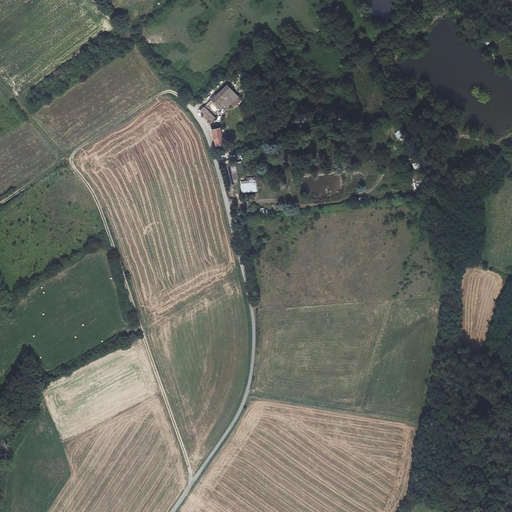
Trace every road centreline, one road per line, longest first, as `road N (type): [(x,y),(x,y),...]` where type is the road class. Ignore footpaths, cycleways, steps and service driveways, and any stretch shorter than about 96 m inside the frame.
road 1 (track): [(176,92),(156,96),(71,160),(105,221),(191,484)]
road 2 (unclassified): [(176,92),(210,141),(254,342),(245,398),(173,511)]
road 3 (track): [(511,133),(486,143),(452,127),(458,163),(449,169),(417,157),(392,161),(362,193),(344,199),(226,202)]
road 4 (track): [(0,84),(71,160),(0,203)]
road 5 (track): [(452,127),(385,72),(437,15)]
